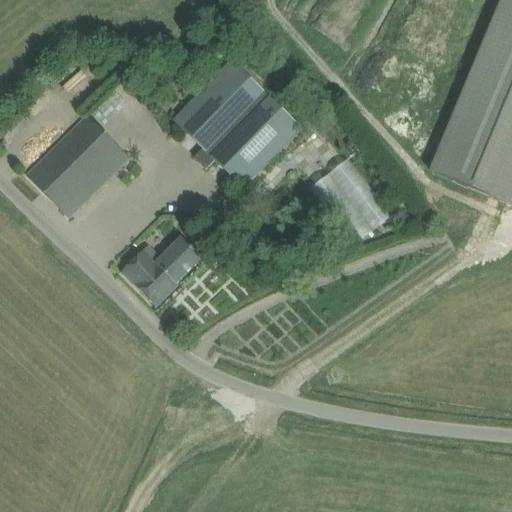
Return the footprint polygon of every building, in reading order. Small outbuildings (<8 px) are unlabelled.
[(511,0),(501,0),(429,173),(511,208),(511,0)] [(193,159),(205,171),(214,163),(242,191),(302,130),(232,60),(171,121),(201,151),(193,159)] [(26,178),(70,220),(131,161),(86,115),(40,163),(26,178)] [(358,255),(400,230),(362,166),(320,191),(358,255)] [(220,227),(214,234),(230,247),(236,240),(220,227)] [(155,309),(170,295),(179,286),(174,281),(198,257),(181,240),(160,261),(147,248),(120,275),(155,309)]
